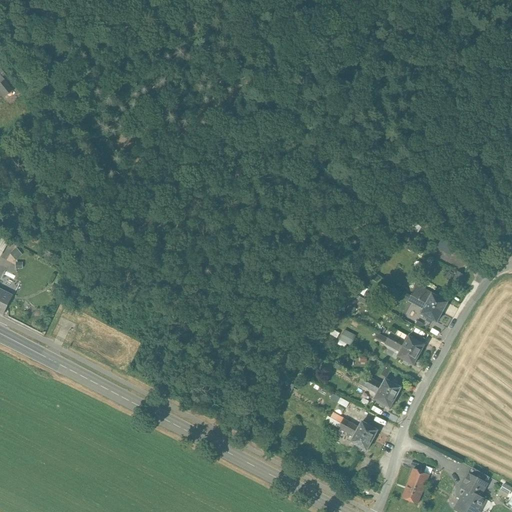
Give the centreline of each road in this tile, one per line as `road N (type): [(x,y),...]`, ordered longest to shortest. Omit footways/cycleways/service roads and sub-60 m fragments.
road 1 (primary): [(342,511),(0,333)]
road 2 (track): [(376,511),(446,341),(511,249)]
